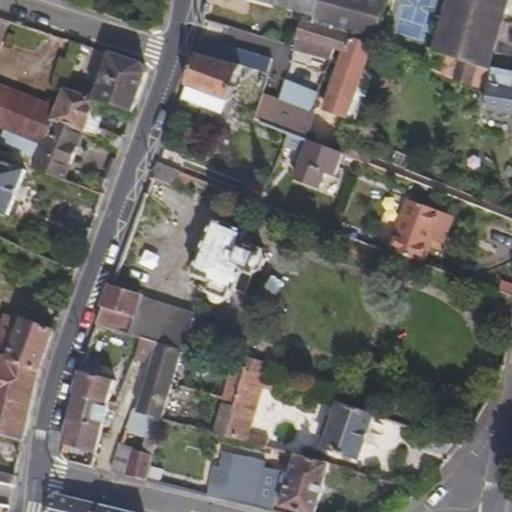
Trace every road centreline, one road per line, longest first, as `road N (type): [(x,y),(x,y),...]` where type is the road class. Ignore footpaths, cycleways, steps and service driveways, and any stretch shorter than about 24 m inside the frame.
road 1 (secondary): [(171,57),(72,330),(37,479)]
road 2 (residential): [(171,57),(0,0)]
road 3 (residential): [(37,479),(182,511)]
